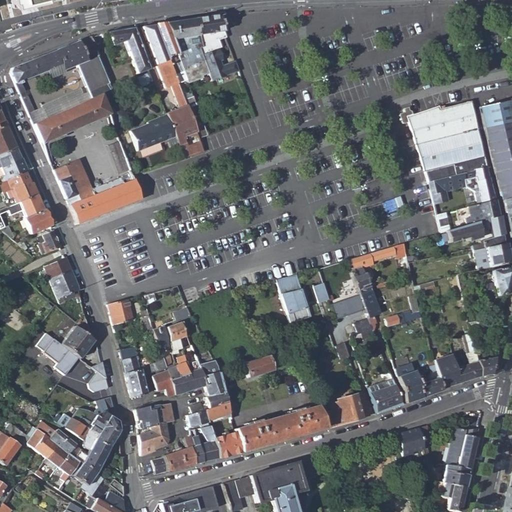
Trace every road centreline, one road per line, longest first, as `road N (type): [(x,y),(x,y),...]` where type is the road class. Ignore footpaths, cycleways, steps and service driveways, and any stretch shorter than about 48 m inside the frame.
road 1 (residential): [(0,85),(87,282),(121,404),(135,496)]
road 2 (residential): [(406,417),(135,496)]
road 3 (tertiary): [(212,0),(47,28),(0,49)]
road 4 (primary): [(510,380),(480,511)]
